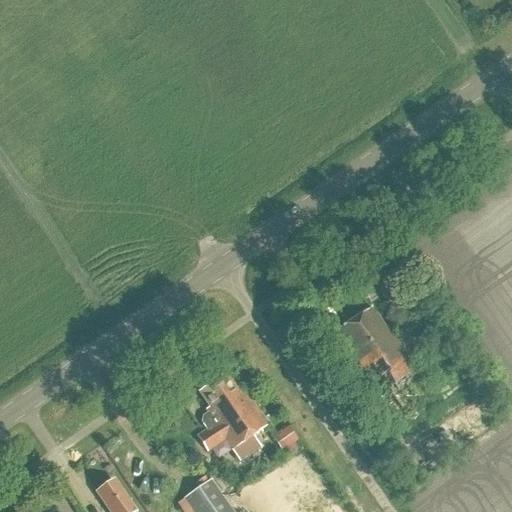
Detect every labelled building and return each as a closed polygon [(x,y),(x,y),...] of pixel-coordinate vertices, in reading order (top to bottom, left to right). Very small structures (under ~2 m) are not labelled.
[(385,330),(371,309),(330,337),(387,420),(432,389),(399,342),(399,343),(388,327),(385,330)] [(243,392),(238,395),(224,375),(198,393),(209,409),(205,411),(208,415),(203,419),(202,424),(207,431),(196,439),(206,453),(224,441),(231,452),(245,442),(253,452),(259,448),(252,437),(267,426),(243,392)] [(286,429),(270,440),(279,454),(295,442),(286,429)] [(231,511),(210,482),(183,502),(190,511),(231,511)] [(134,511),(121,493),(120,493),(112,483),(97,493),(105,506),(104,506),(108,511),(134,511)] [(187,511),(181,501),(170,508),(172,511),(187,511)]
